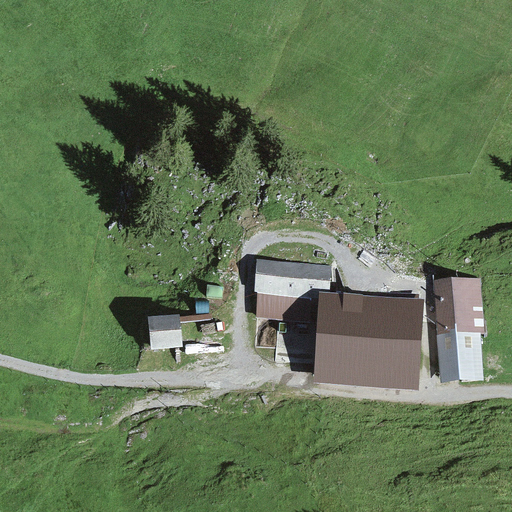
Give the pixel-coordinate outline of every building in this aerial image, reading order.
[(331,266),(257,260),(254,294),(319,299),(319,291),(329,292),(331,266)] [(481,278),(434,281),(441,383),(484,381),(481,334),(485,334),(481,278)] [(329,292),(319,291),(319,299),(314,381),(419,387),(424,297),(329,292)] [(319,299),(254,294),(252,318),(317,322),(319,299)] [(149,318),(151,349),(182,347),(180,316),(149,318)]
